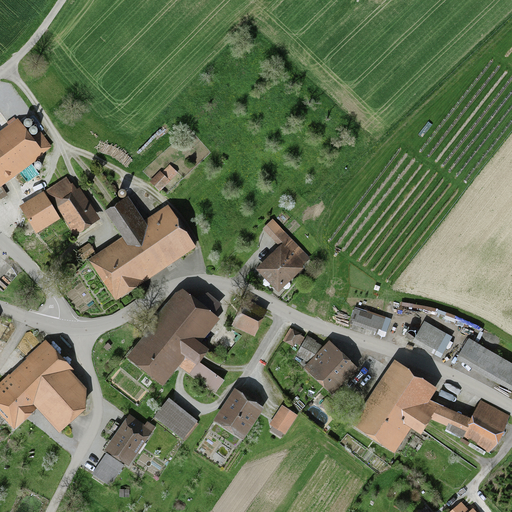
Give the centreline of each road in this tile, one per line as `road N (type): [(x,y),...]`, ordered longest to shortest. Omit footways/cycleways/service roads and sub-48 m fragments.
road 1 (unclassified): [(78,327),(110,322),(156,294),(205,281),(446,372),(511,408)]
road 2 (unclassified): [(78,327),(101,418),(51,511)]
